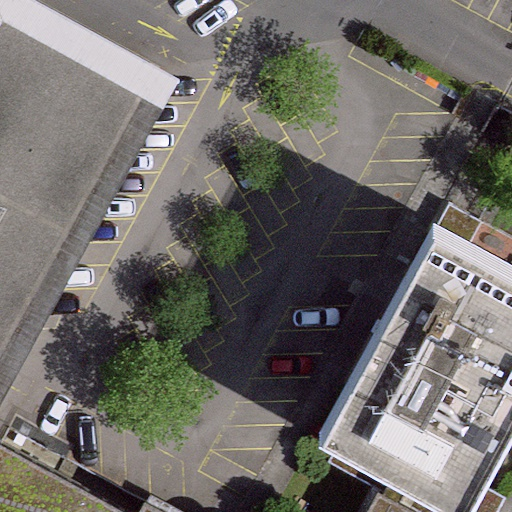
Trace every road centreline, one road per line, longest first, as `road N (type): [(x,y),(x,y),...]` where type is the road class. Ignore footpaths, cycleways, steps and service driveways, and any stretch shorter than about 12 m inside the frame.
road 1 (unknown): [(279,24),(363,90),(368,115),(214,404),(198,425),(184,428),(140,419),(113,400),(95,373),(95,351),(248,79)]
road 2 (unknown): [(108,0),(248,79)]
